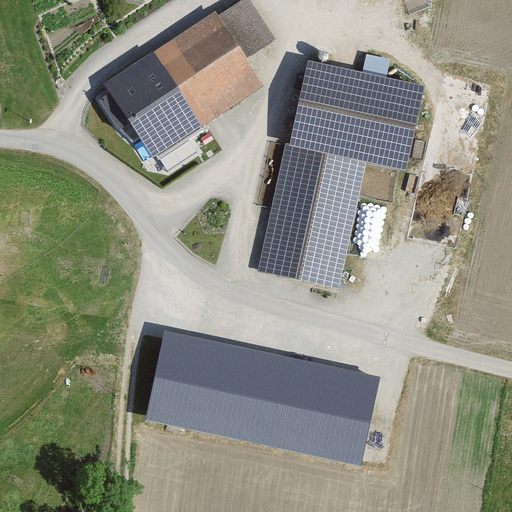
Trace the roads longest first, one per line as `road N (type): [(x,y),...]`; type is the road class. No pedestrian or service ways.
road 1 (unclassified): [(0,142),(44,148),(94,169),(199,285),(272,314),(511,372)]
road 2 (track): [(152,231),(119,511)]
